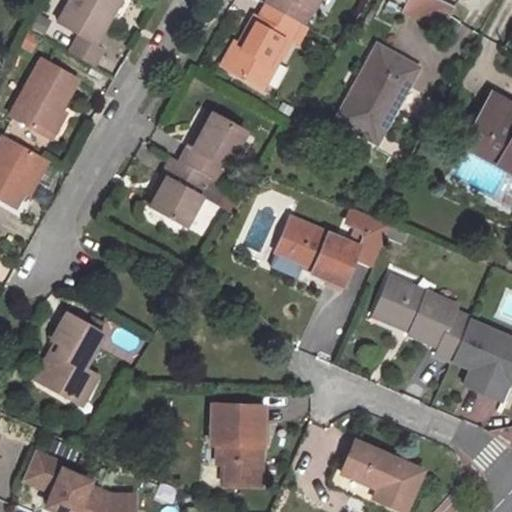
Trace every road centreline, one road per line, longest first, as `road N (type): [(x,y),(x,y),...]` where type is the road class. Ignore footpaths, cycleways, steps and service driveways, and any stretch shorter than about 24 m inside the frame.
road 1 (residential): [(43,260),(190,0)]
road 2 (residential): [(511,476),(475,445),(297,367)]
